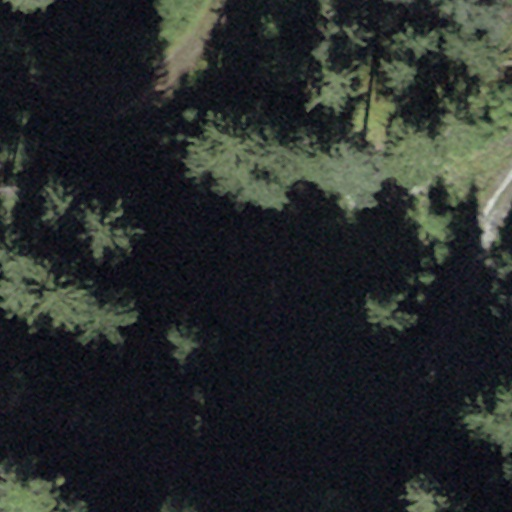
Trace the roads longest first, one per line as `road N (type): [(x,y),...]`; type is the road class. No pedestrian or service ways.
road 1 (track): [(511,193),(432,353),(365,437),(206,475),(0,428)]
road 2 (track): [(0,75),(77,102),(119,103),(168,74),(227,0)]
